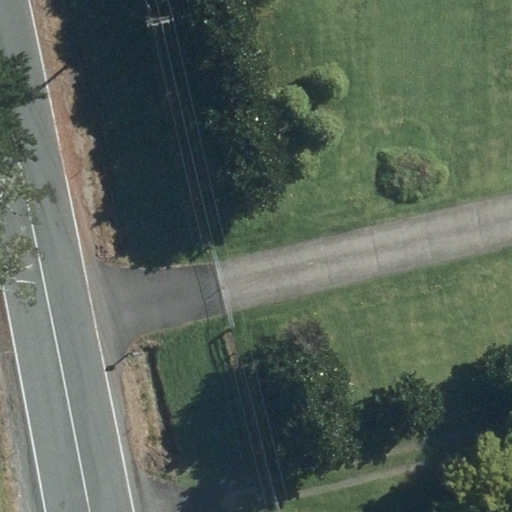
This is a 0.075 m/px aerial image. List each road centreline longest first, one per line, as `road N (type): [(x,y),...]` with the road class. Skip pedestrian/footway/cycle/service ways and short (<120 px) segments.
road 1 (unknown): [(45,319),(511,202)]
road 2 (unclassified): [(90,511),(0,128)]
